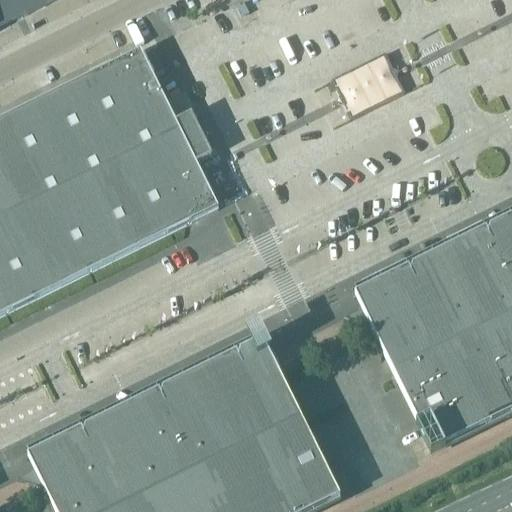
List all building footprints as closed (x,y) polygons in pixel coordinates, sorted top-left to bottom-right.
[(0,0),(0,30),(13,24),(13,25),(27,17),(18,0),(0,0)] [(18,0),(27,17),(63,0),(18,0)] [(0,320),(219,212),(196,167),(212,159),(191,119),(176,126),(141,55),(0,124),(0,320)] [(390,66),(386,57),(364,68),(368,76),(390,66)] [(358,82),(336,93),(347,114),(368,104),(373,112),(383,107),(379,98),(401,88),(390,66),(368,76),(364,68),(353,73),(358,82)] [(353,73),(332,84),(336,93),(358,82),(353,73)] [(401,88),(379,98),(383,107),(405,96),(401,88)] [(368,104),(347,114),(351,123),(373,112),(368,104)] [(362,312),(343,322),(371,331),(378,346),(407,405),(420,431),(432,456),(433,456),(467,439),(506,420),(511,418),(511,417),(511,416),(511,221),(505,225),(496,229),(486,234),(476,239),(467,244),(457,249),(447,253),(438,258),(434,260),(427,263),(418,268),(408,273),(399,277),(389,282),(379,287),(369,292),(360,296),(355,299),(360,308),(362,312)] [(35,474),(44,493),(53,511),(319,511),(340,502),(340,501),(328,476),(286,391),(279,377),(269,358),(268,354),(263,344),(185,383),(28,460),(32,470),(35,474)]
